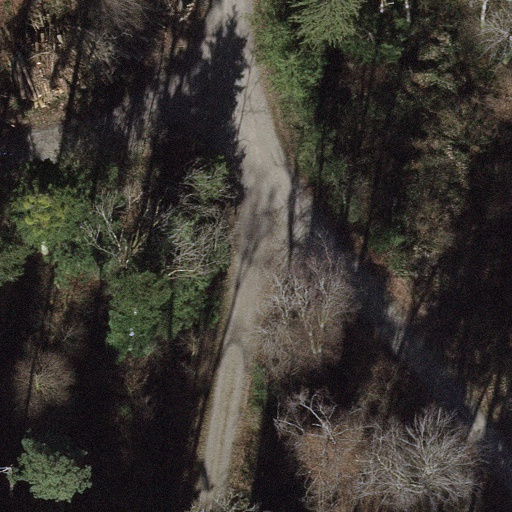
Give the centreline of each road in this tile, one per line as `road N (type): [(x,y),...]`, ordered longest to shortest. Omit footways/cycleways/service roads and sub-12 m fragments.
road 1 (track): [(511,474),(231,110)]
road 2 (track): [(214,511),(238,371),(231,110)]
road 3 (track): [(231,110),(0,154)]
